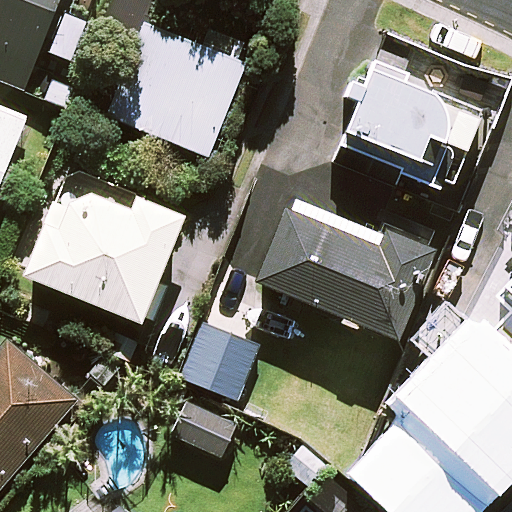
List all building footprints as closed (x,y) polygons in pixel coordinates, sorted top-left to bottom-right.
[(0,0),(0,79),(24,89),(59,0),(0,0)] [(246,63),(150,23),(112,116),(208,155),(246,63)] [(373,65),(367,80),(355,76),(348,95),(360,99),(344,143),(341,150),(336,164),(396,186),(393,194),(452,216),(492,109),(485,106),(373,65)] [(0,187),(27,120),(0,108),(0,187)] [(28,274),(154,323),(170,284),(161,280),(186,215),(69,169),(28,274)] [(293,197),(259,279),(343,313),(340,321),(360,329),(363,321),(402,336),(443,234),(392,213),(384,234),(293,197)] [(408,430),(367,469),(406,505),(403,508),(407,511),(462,511),(511,460),(511,206),(496,231),(505,236),(463,318),(483,335),(426,383),(408,430)] [(261,339),(206,318),(184,378),(238,398),(261,339)] [(0,487),(75,400),(8,341),(0,350),(0,487)] [(237,423),(188,402),(174,434),(223,456),(237,423)] [(329,465),(304,443),(284,466),(310,488),(329,465)] [(363,511),(367,508),(329,472),(305,499),(318,511),(363,511)]
